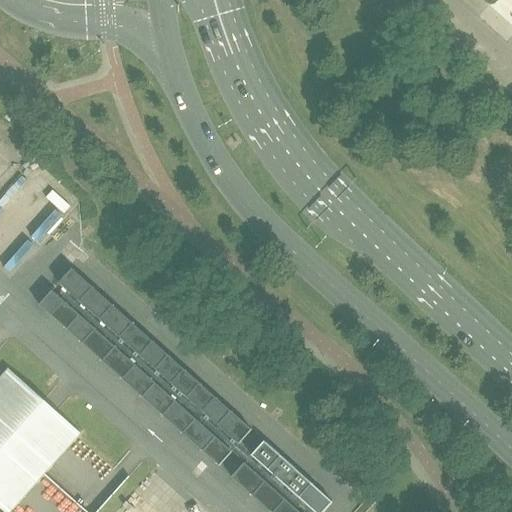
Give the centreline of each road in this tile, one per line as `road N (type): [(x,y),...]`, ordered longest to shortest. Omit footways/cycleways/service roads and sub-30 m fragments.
road 1 (primary): [(160,5),(186,103),(249,207),(511,459)]
road 2 (primary): [(511,355),(322,174),(264,95),(225,0)]
road 3 (tertiary): [(25,0),(84,10),(160,5)]
